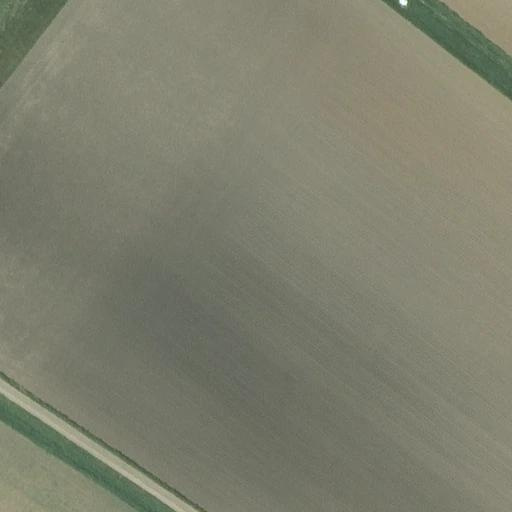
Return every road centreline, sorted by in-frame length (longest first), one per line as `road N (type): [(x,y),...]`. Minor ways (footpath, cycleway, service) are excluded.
road 1 (track): [(173,511),(0,394)]
road 2 (track): [(511,74),(416,0)]
